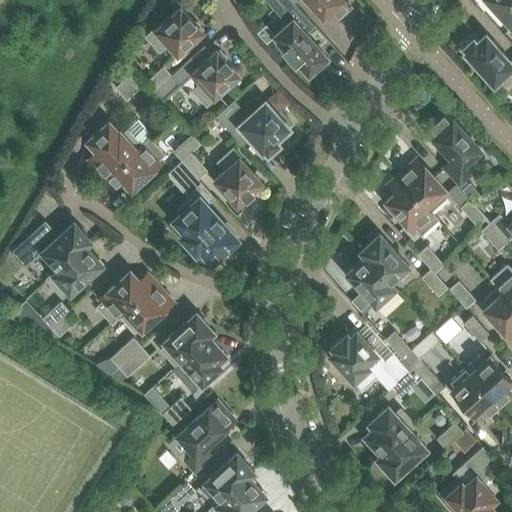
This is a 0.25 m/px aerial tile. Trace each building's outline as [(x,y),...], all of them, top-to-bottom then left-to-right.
[(268,0),(288,22),(274,35),(285,47),(284,48),(295,60),(296,59),(308,73),(311,71),(313,73),(326,61),(324,59),(327,57),(306,33),(314,25),(294,3),(291,0),(268,0)] [(291,0),(294,3),(296,0),(307,0),(323,17),(330,11),(337,18),(350,6),(344,0),(291,0)] [(511,0),(486,0),(511,27),(511,0)] [(202,31),(194,22),(195,22),(188,14),(188,15),(180,6),(147,35),(160,49),(167,42),(177,54),(202,31)] [(511,61),(511,62),(485,33),(476,41),(473,38),(463,46),(466,50),(465,52),(493,84),(511,67),(511,61)] [(171,74),(153,91),(161,100),(192,72),(200,81),(192,89),(205,105),(210,100),(239,74),(231,65),(232,64),(225,57),(224,58),(216,49),(211,54),(203,46),(171,74)] [(159,69),(145,82),(153,91),(171,74),(163,65),(159,69)] [(134,70),(115,86),(126,98),(145,82),(134,70)] [(287,126),(291,122),(280,109),(276,113),(265,101),(264,102),(260,98),(254,97),(248,103),(248,109),(251,113),(243,121),(228,104),(216,115),(234,136),(243,128),(262,150),(264,148),(268,152),(278,143),(275,139),(277,137),(281,136),(284,133),(285,129),(288,127),(287,126)] [(480,149),(445,110),(425,128),(451,158),(442,166),(459,184),(470,174),(462,165),(480,149)] [(106,177),(145,142),(144,141),(136,148),(122,133),(119,130),(88,158),(106,177)] [(190,151),(200,143),(191,134),(173,150),(181,159),(190,151)] [(131,189),(162,161),(145,142),(106,177),(106,178),(114,170),(131,189)] [(207,170),(190,151),(181,159),(198,178),(207,170)] [(262,181),(236,152),(223,163),(227,167),(214,179),(236,204),(245,196),(246,196),(253,190),(253,189),(262,181)] [(450,194),(417,157),(397,175),(431,212),(450,194)] [(236,237),(207,204),(215,197),(198,178),(181,159),(166,173),(189,198),(176,209),(180,213),(175,219),(186,231),(182,235),(196,250),(200,247),(211,259),(217,254),(221,259),(234,247),(230,242),(236,237)] [(431,212),(397,175),(404,183),(385,200),(414,231),(416,229),(421,234),(438,219),(431,212)] [(486,216),(473,201),(469,198),(460,206),(477,224),(486,216)] [(511,208),(503,217),(499,213),(490,221),(507,239),(511,234),(511,208)] [(45,221),(13,250),(26,265),(41,251),(57,268),(52,273),(52,274),(91,239),(74,220),(56,236),(51,232),(53,230),(45,221)] [(507,239),(490,221),(481,229),(498,248),(507,239)] [(409,265),(379,232),(360,249),(394,288),(395,287),(390,282),(409,265)] [(52,274),(46,279),(62,297),(68,291),(70,293),(103,263),(86,245),(91,240),(91,239),(52,274)] [(443,263),(427,245),(417,253),(431,268),(434,271),(443,263)] [(394,288),(360,249),(359,250),(364,255),(346,272),(375,305),(394,288)] [(511,267),(507,262),(490,278),(511,301),(511,267)] [(447,286),(434,271),(431,268),(421,276),(438,294),(447,286)] [(112,321),(156,282),(155,281),(147,288),(130,270),(99,298),(102,301),(97,305),(112,321)] [(497,286),(481,300),(486,306),(484,308),(511,340),(511,339),(511,301),(490,278),(497,286)] [(475,299),(459,280),(449,288),(466,307),(475,299)] [(142,329),(173,301),(156,282),(112,321),(112,322),(125,310),(142,329)] [(50,325),(69,309),(61,300),(42,316),(50,325)] [(59,335),(77,318),(69,309),(50,325),(59,335)] [(181,360),(209,335),(214,331),(196,311),(163,341),(166,343),(160,349),(175,365),(181,360)] [(489,332),(472,314),(463,322),(479,341),(489,332)] [(411,348),(394,329),(385,338),(402,356),(411,348)] [(384,360),(356,330),(350,336),(347,333),(331,347),(334,350),(329,354),(336,362),(335,363),(341,370),(343,369),(353,380),(362,389),(376,376),(388,389),(390,387),(409,371),(393,352),(384,360)] [(218,361),(226,354),(209,335),(181,360),(202,383),(222,366),(218,361)] [(119,366),(141,345),(133,336),(110,357),(119,366)] [(127,375),(150,355),(141,345),(119,366),(127,375)] [(438,378),(418,355),(409,364),(429,386),(438,378)] [(511,380),(511,379),(490,355),(470,372),(499,405),(511,394),(505,386),(511,380)] [(399,397),(417,380),(409,371),(390,387),(399,397)] [(499,405),(470,372),(451,389),(473,415),(481,408),(487,416),(499,405)] [(173,424),(191,408),(181,396),(162,412),(173,424)] [(205,446),(235,419),(216,399),(168,443),(194,471),(213,455),(205,446)] [(381,454),(410,429),(415,424),(400,407),(395,412),(388,405),(368,422),(372,427),(364,434),(381,453),(381,454)] [(444,446),(462,430),(455,421),(437,438),(444,446)] [(394,477),(427,448),(410,429),(381,454),(381,453),(376,457),(394,477)] [(501,488),(488,473),(499,464),(482,446),(453,472),(458,477),(439,494),(454,511),(457,507),(461,511),(486,511),(493,507),(490,503),(496,497),(494,495),(501,488)] [(210,509),(254,470),(237,451),(204,481),(213,491),(202,500),(210,509)] [(222,511),(246,511),(266,494),(249,476),(255,471),(254,470),(210,509),(212,511),(222,511)] [(177,506),(196,490),(187,480),(169,497),(177,506)] [(135,502),(137,496),(135,492),(129,489),(122,492),(121,497),(124,503),(130,506),(135,502)]
